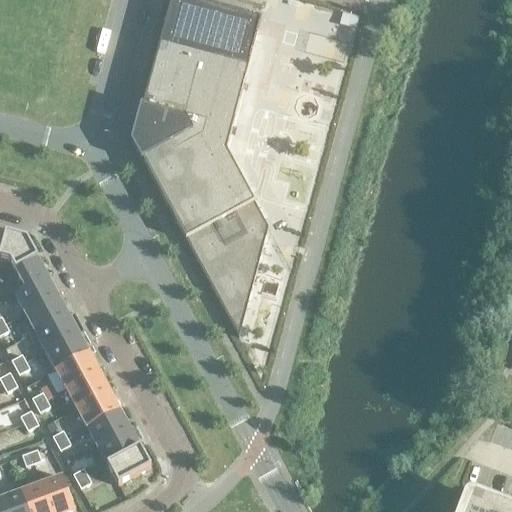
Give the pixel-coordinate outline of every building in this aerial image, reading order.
[(245,83),(246,79),(258,35),(261,21),(242,16),(180,0),(172,0),(151,80),(148,80),(131,146),(141,164),(143,163),(235,332),(239,340),(242,329),(268,231),(249,196),(247,191),(233,166),(226,153),(245,83)] [(0,261),(10,264),(28,242),(0,234),(0,261)] [(25,291),(25,292),(48,280),(28,242),(10,264),(25,291)] [(25,292),(25,291),(14,297),(25,317),(58,299),(48,280),(25,292)] [(58,299),(25,317),(35,336),(69,318),(58,299)] [(69,318),(35,336),(46,355),(79,337),(69,318)] [(5,327),(0,330),(0,339),(9,335),(5,327)] [(79,337),(46,355),(56,374),(89,356),(79,337)] [(89,356),(56,374),(66,393),(100,375),(89,356)] [(12,364),(15,371),(26,365),(22,358),(12,364)] [(19,378),(30,372),(26,365),(15,371),(19,378)] [(100,375),(66,393),(77,412),(110,394),(100,375)] [(0,381),(0,382),(3,389),(14,383),(10,376),(0,381)] [(14,383),(3,389),(7,396),(18,390),(14,383)] [(110,394),(77,412),(87,431),(120,413),(110,394)] [(32,402),(36,409),(47,403),(43,396),(32,402)] [(47,403),(36,409),(40,416),(50,410),(47,403)] [(120,413),(87,431),(97,450),(130,432),(120,413)] [(20,420),(24,427),(35,422),(31,415),(20,420)] [(35,422),(24,427),(28,435),(38,429),(35,422)] [(130,432),(97,450),(107,469),(141,451),(130,432)] [(53,440),(57,447),(67,441),(63,434),(53,440)] [(67,441),(57,447),(60,454),(71,448),(67,441)] [(141,451),(107,469),(118,489),(151,471),(141,451)] [(30,456),(34,468),(41,465),(37,454),(30,456)] [(26,470),(34,468),(30,456),(22,459),(26,470)] [(73,478),(77,485),(88,479),(84,472),(73,478)] [(41,487),(50,511),(74,511),(62,479),(41,487)] [(81,492),(92,486),(88,479),(77,485),(81,492)] [(50,511),(41,487),(21,494),(27,511),(50,511)] [(0,502),(4,511),(27,511),(21,494),(0,502)] [(472,500),(467,511),(511,511),(475,499),(474,499),(473,499),(472,500)]
